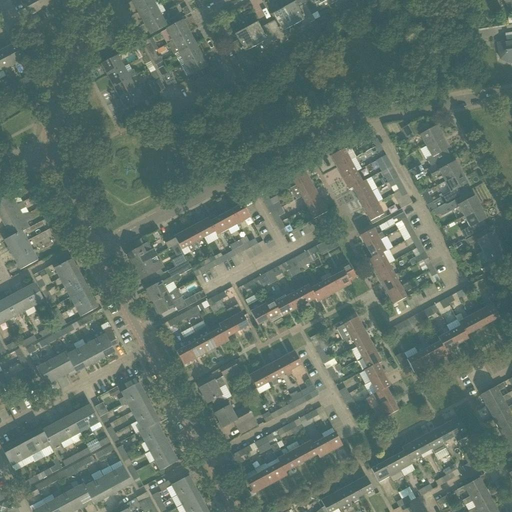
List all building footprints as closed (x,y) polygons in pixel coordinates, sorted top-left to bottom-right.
[(25,0),(23,1),(31,15),(42,9),(37,0),(25,0)] [(37,0),(42,9),(53,3),(51,0),(37,0)] [(133,0),(131,1),(137,12),(154,3),(152,0),(133,0)] [(300,22),(303,27),(314,20),(303,0),(302,0),(305,4),(298,8),(295,2),(283,8),(293,26),(300,22)] [(303,0),(314,20),(312,15),(330,5),(327,0),(303,0)] [(137,12),(143,24),(160,14),(154,3),(137,12)] [(182,9),(185,16),(190,13),(186,7),(182,9)] [(268,24),(277,41),(288,35),(286,30),(293,26),(283,8),(272,15),(275,20),(268,24)] [(348,15),(352,22),(359,18),(356,11),(348,15)] [(143,24),(150,35),(158,30),(167,26),(160,14),(143,24)] [(166,30),(172,42),(189,32),(183,21),(173,26),(166,30)] [(263,42),(265,47),(277,41),(268,24),(260,28),(257,22),(246,28),(256,46),(263,42)] [(230,45),(239,61),(251,55),(248,50),(256,46),(246,28),(234,35),(238,41),(230,45)] [(167,44),(170,50),(175,47),(178,53),(195,44),(189,32),(172,42),(167,44)] [(148,40),(144,43),(146,47),(149,54),(154,51),(153,48),(156,46),(152,38),(148,40)] [(511,41),(501,43),(502,48),(498,49),(499,59),(507,62),(507,63),(511,62),(511,41)] [(5,49),(13,64),(24,58),(16,43),(5,49)] [(178,53),(184,64),(201,55),(195,44),(178,53)] [(163,47),(156,51),(158,55),(165,51),(164,49),(167,47),(166,45),(163,47)] [(285,52),(288,57),(298,51),(295,46),(285,52)] [(0,52),(0,65),(2,70),(13,64),(5,49),(0,52)] [(138,51),(142,58),(147,55),(143,49),(138,51)] [(154,51),(149,54),(153,61),(158,58),(154,51)] [(283,53),(276,56),(279,61),(285,57),(283,53)] [(142,58),(146,65),(150,62),(147,55),(142,58)] [(190,75),(187,77),(191,84),(204,77),(200,70),(207,66),(201,55),(184,64),(190,75)] [(117,56),(102,65),(105,71),(108,76),(124,68),(122,65),(117,56)] [(158,58),(153,61),(155,65),(160,63),(162,62),(160,57),(158,58)] [(163,67),(158,70),(161,77),(166,74),(167,74),(166,73),(163,67)] [(124,68),(108,76),(108,77),(114,87),(114,88),(130,79),(137,76),(136,75),(134,70),(127,74),(124,68)] [(154,80),(159,78),(155,71),(150,74),(154,80)] [(161,77),(168,88),(176,83),(169,72),(166,73),(167,74),(166,74),(161,77)] [(21,80),(24,85),(31,81),(28,76),(21,80)] [(152,81),(158,93),(165,89),(159,78),(154,80),(152,81)] [(130,79),(114,88),(117,93),(120,99),(136,90),(139,89),(138,88),(139,88),(137,83),(133,85),(130,79)] [(15,83),(18,88),(24,85),(21,80),(15,83)] [(120,99),(119,99),(119,100),(122,105),(123,105),(126,110),(125,110),(125,111),(127,110),(128,109),(132,116),(147,109),(136,90),(120,99)] [(419,136),(425,147),(442,138),(436,127),(432,129),(429,123),(407,125),(408,126),(401,129),(406,138),(407,138),(409,141),(419,136)] [(372,141),(375,148),(380,145),(376,139),(372,131),(365,135),(369,142),(372,141)] [(442,138),(425,147),(431,157),(448,148),(442,138)] [(336,168),(350,161),(343,149),(330,157),(336,168)] [(375,161),(382,174),(393,168),(388,161),(386,156),(375,161)] [(439,173),(444,182),(461,173),(455,162),(452,164),(448,158),(427,169),(431,175),(432,177),(435,176),(439,173)] [(342,179),(356,172),(350,161),(336,168),(342,179)] [(289,175),(295,186),(309,179),(302,167),(289,175)] [(328,185),(340,178),(335,167),(322,173),(328,185)] [(414,169),(408,172),(411,177),(417,174),(420,172),(417,167),(414,169)] [(382,174),(387,183),(398,177),(395,172),(393,168),(382,174)] [(356,172),(342,179),(348,190),(352,188),(362,183),(356,172)] [(442,196),(446,203),(460,195),(457,189),(467,183),(461,173),(444,182),(450,192),(442,196)] [(290,189),(296,200),(301,197),(315,190),(309,179),(295,186),(290,189)] [(358,199),(371,192),(366,181),(362,183),(352,188),(358,199)] [(401,183),(396,186),(399,192),(404,189),(401,183)] [(404,189),(399,192),(402,198),(407,195),(404,189)] [(301,197),(307,208),(320,201),(315,190),(301,197)] [(0,200),(0,214),(16,206),(13,200),(19,197),(16,191),(0,200)] [(364,210),(377,203),(373,194),(371,192),(358,199),(364,210)] [(458,206),(463,217),(480,208),(474,197),(471,199),(468,193),(447,205),(443,205),(437,208),(441,215),(458,206)] [(261,197),(264,203),(269,200),(266,194),(261,197)] [(35,196),(28,199),(31,205),(38,201),(35,196)] [(264,203),(270,214),(281,208),(275,197),(269,200),(264,203)] [(426,205),(430,212),(437,208),(443,205),(439,198),(426,205)] [(307,208),(313,220),(327,212),(320,201),(307,208)] [(16,206),(0,214),(0,217),(5,226),(22,217),(19,211),(18,209),(21,208),(22,210),(25,208),(24,206),(22,203),(19,204),(16,206)] [(370,221),(383,214),(377,203),(364,210),(370,221)] [(231,211),(239,224),(250,218),(243,204),(231,211)] [(270,214),(276,225),(281,222),(278,216),(284,213),(281,208),(270,214)] [(461,231),(465,239),(486,227),(483,220),(486,219),(480,208),(463,217),(469,227),(461,231)] [(220,217),(228,230),(239,224),(231,211),(220,217)] [(403,213),(391,219),(395,225),(401,221),(404,227),(409,224),(403,213)] [(22,217),(5,226),(11,237),(22,232),(29,228),(25,222),(24,220),(27,219),(28,221),(31,219),(30,217),(28,214),(22,217)] [(44,220),(48,227),(52,224),(49,217),(44,220)] [(207,219),(217,236),(228,230),(220,217),(210,222),(208,219),(207,219)] [(196,225),(203,238),(214,232),(216,236),(217,236),(207,219),(196,225)] [(281,222),(276,225),(282,236),(288,233),(285,228),(281,222)] [(407,233),(401,236),(404,242),(405,241),(415,235),(409,224),(404,227),(407,233)] [(196,225),(185,231),(192,244),(195,243),(203,238),(196,225)] [(360,236),(366,247),(384,238),(381,233),(377,235),(373,229),(360,236)] [(55,230),(51,232),(54,239),(59,237),(55,230)] [(191,253),(196,250),(192,244),(185,231),(174,237),(178,244),(181,250),(188,247),(191,253)] [(11,237),(4,241),(10,251),(27,242),(22,232),(11,237)] [(477,241),(483,252),(499,243),(493,232),(480,240),(477,234),(468,239),(466,240),(469,245),(477,241)] [(162,239),(168,249),(171,247),(178,244),(174,237),(171,238),(169,235),(162,239)] [(413,243),(416,249),(421,246),(415,235),(405,241),(408,246),(413,243)] [(54,239),(58,246),(63,243),(59,237),(54,239)] [(127,255),(134,267),(156,256),(153,250),(151,251),(147,243),(144,245),(141,239),(134,243),(137,250),(127,255)] [(249,242),(251,247),(257,244),(254,239),(249,242)] [(372,259),(386,251),(380,240),(366,247),(372,259)] [(10,251),(15,261),(32,251),(27,242),(10,251)] [(243,245),(245,250),(251,247),(249,242),(243,245)] [(480,267),(483,273),(494,267),(495,268),(506,262),(502,256),(505,254),(499,243),(483,252),(488,263),(480,267)] [(416,249),(419,255),(424,252),(421,246),(416,249)] [(310,250),(312,255),(318,252),(316,247),(310,250)] [(15,261),(20,270),(37,261),(32,251),(15,261)] [(226,254),(229,259),(235,256),(232,251),(226,254)] [(368,261),(374,272),(388,264),(382,253),(368,261)] [(177,258),(171,261),(172,262),(175,268),(187,261),(184,256),(183,254),(177,258)] [(221,257),(223,262),(229,259),(226,254),(221,257)] [(134,267),(140,280),(162,268),(156,256),(134,267)] [(293,259),(297,266),(303,262),(299,256),(293,259)] [(287,262),(291,269),(297,266),(293,259),(287,262)] [(55,264),(47,268),(50,273),(55,270),(59,279),(77,270),(71,260),(57,268),(55,264)] [(202,262),(207,271),(218,265),(216,260),(205,266),(202,262)] [(175,268),(169,271),(170,271),(172,276),(178,273),(179,276),(191,270),(191,269),(187,261),(175,268)] [(191,270),(196,277),(207,271),(202,262),(191,269),(191,270)] [(343,272),(332,278),(339,291),(351,285),(349,281),(356,277),(351,268),(348,262),(340,266),(343,272)] [(374,272),(380,283),(394,275),(388,264),(374,272)] [(271,271),(275,278),(281,274),(277,267),(271,271)] [(428,271),(432,277),(436,274),(433,268),(428,271)] [(59,279),(65,288),(82,279),(77,270),(59,279)] [(265,274),(269,281),(275,278),(271,271),(265,274)] [(380,283),(386,294),(400,287),(394,275),(380,283)] [(45,287),(40,276),(35,279),(40,289),(45,287)] [(155,286),(146,290),(153,303),(168,295),(164,287),(173,282),(171,277),(155,286)] [(321,284),(328,297),(339,291),(332,278),(321,284)] [(65,288),(70,298),(87,289),(82,279),(65,288)] [(252,288),(253,290),(259,287),(255,280),(249,283),(252,288)] [(400,287),(386,294),(393,305),(406,298),(403,293),(417,286),(414,280),(413,281),(400,287)] [(249,283),(243,286),(246,291),(252,288),(249,283)] [(24,289),(34,307),(44,301),(39,293),(34,284),(24,289)] [(315,299),(317,303),(322,300),(328,297),(321,284),(314,287),(310,289),(315,299)] [(468,287),(470,292),(476,289),(474,284),(468,287)] [(304,305),(315,299),(310,289),(308,286),(297,292),(304,305)] [(42,292),(46,299),(50,296),(47,290),(45,287),(40,289),(41,289),(42,292)] [(462,290),(464,296),(470,292),(468,287),(462,290)] [(15,294),(24,312),(34,307),(24,289),(15,294)] [(70,298),(75,307),(92,298),(87,289),(70,298)] [(168,295),(153,303),(159,315),(175,307),(178,312),(187,307),(183,301),(181,297),(177,290),(168,295)] [(203,291),(193,296),(196,302),(206,297),(203,291)] [(271,297),(282,317),(293,311),(286,298),(282,291),(271,297)] [(286,298),(293,311),(304,305),(297,292),(286,298)] [(5,300),(15,317),(24,312),(15,294),(5,300)] [(206,301),(213,314),(224,308),(217,295),(206,301)] [(480,310),(487,324),(499,318),(495,311),(502,307),(495,295),(488,299),(491,304),(480,310)] [(46,299),(49,305),(54,303),(50,296),(46,299)] [(448,304),(449,304),(454,301),(451,296),(445,299),(448,304)] [(282,317),(271,297),(264,301),(265,304),(262,306),(269,319),(271,323),(282,317)] [(75,307),(80,317),(89,313),(97,308),(92,298),(75,307)] [(439,303),(443,309),(449,306),(449,304),(448,304),(445,299),(439,303)] [(0,302),(0,312),(5,322),(15,317),(5,300),(0,302)] [(247,306),(257,325),(269,319),(262,306),(258,300),(247,306)] [(195,307),(198,312),(204,309),(201,304),(195,307)] [(237,305),(226,312),(230,319),(237,332),(248,326),(244,317),(243,315),(241,312),(237,305)] [(429,308),(423,311),(426,316),(427,318),(433,315),(438,312),(434,305),(429,308)] [(190,311),(192,316),(198,312),(195,307),(190,311)] [(52,311),(56,318),(61,315),(57,309),(52,311)] [(469,316),(476,330),(487,324),(480,310),(469,316)] [(417,314),(420,319),(426,316),(423,311),(417,314)] [(56,318),(61,327),(66,325),(61,315),(56,318)] [(84,319),(86,324),(93,320),(90,315),(84,319)] [(458,322),(467,340),(468,339),(466,336),(476,330),(469,316),(458,322)] [(336,329),(342,340),(350,336),(363,329),(357,318),(336,329)] [(84,319),(77,323),(79,328),(86,324),(84,319)] [(221,328),(228,342),(228,341),(226,338),(237,332),(230,319),(219,325),(221,328)] [(401,323),(404,328),(410,325),(407,320),(401,323)] [(203,321),(192,327),(195,333),(206,354),(217,348),(210,334),(203,321)] [(449,332),(456,346),(467,340),(458,322),(460,326),(449,332)] [(395,326),(398,331),(404,328),(401,323),(395,326)] [(46,329),(49,334),(55,331),(53,326),(46,329)] [(65,329),(67,334),(74,330),(71,326),(65,329)] [(95,340),(105,358),(114,352),(111,347),(118,344),(109,328),(103,331),(105,335),(95,340)] [(210,334),(217,348),(228,342),(221,328),(210,334)] [(40,333),(42,338),(49,334),(46,329),(40,333)] [(58,333),(61,338),(67,334),(65,329),(58,333)] [(350,336),(356,347),(369,340),(363,329),(350,336)] [(445,351),(456,346),(449,332),(443,335),(440,331),(435,333),(435,334),(438,338),(437,338),(439,342),(440,342),(445,351)] [(188,346),(195,360),(206,354),(195,333),(183,339),(188,346)] [(27,340),(30,345),(36,341),(34,336),(27,340)] [(46,339),(48,344),(55,341),(52,336),(46,339)] [(315,336),(310,339),(318,354),(323,351),(315,336)] [(39,343),(42,348),(48,344),(46,339),(39,343)] [(21,343),(23,348),(30,345),(27,340),(21,343)] [(86,345),(95,363),(105,358),(95,340),(86,345)] [(369,340),(356,347),(362,358),(375,351),(369,340)] [(6,347),(9,352),(19,346),(16,341),(6,347)] [(429,348),(436,361),(447,355),(445,351),(440,342),(439,342),(429,348)] [(76,350),(86,368),(95,363),(86,345),(76,350)] [(27,350),(29,355),(36,351),(33,346),(27,350)] [(176,352),(183,366),(195,360),(188,346),(176,352)] [(418,354),(425,367),(436,361),(429,348),(418,354)] [(14,351),(19,361),(25,359),(19,349),(14,351)] [(65,353),(76,373),(86,368),(76,350),(67,355),(66,352),(65,353)] [(363,371),(364,372),(381,362),(375,351),(362,358),(368,369),(363,371)] [(283,358),(291,374),(292,374),(290,371),(301,365),(294,352),(283,358)] [(68,374),(69,377),(76,373),(65,353),(56,358),(65,375),(68,374)] [(401,353),(395,357),(401,369),(408,365),(401,353)] [(406,360),(414,373),(425,367),(418,354),(406,360)] [(46,363),(56,381),(65,375),(56,358),(46,363)] [(272,364),(279,377),(285,374),(286,377),(291,374),(283,358),(272,364)] [(20,362),(23,369),(29,366),(25,359),(19,361),(20,362)] [(219,369),(223,377),(238,369),(234,362),(219,369)] [(370,383),(383,375),(377,364),(381,362),(364,372),(370,383)] [(36,368),(45,386),(56,381),(46,363),(36,368)] [(261,370),(268,383),(279,377),(272,364),(261,370)] [(326,370),(330,376),(335,373),(331,367),(326,370)] [(249,376),(256,389),(268,383),(261,370),(249,376)] [(26,374),(30,381),(35,378),(31,372),(26,374)] [(335,373),(330,376),(333,381),(333,382),(338,379),(335,373)] [(376,394),(389,386),(383,375),(370,383),(376,394)] [(211,401),(214,406),(224,401),(221,395),(218,389),(225,386),(221,378),(199,389),(207,403),(211,401)] [(250,378),(245,380),(248,388),(254,385),(250,378)] [(127,390),(121,393),(139,384),(138,384),(135,379),(124,385),(127,390)] [(495,388),(480,396),(486,407),(509,395),(508,394),(501,398),(498,392),(505,388),(503,383),(495,387),(495,388)] [(118,400),(121,406),(144,393),(139,384),(121,393),(123,397),(118,400)] [(372,396),(378,407),(392,399),(386,389),(389,387),(389,386),(376,394),(372,396)] [(117,388),(109,392),(112,398),(120,393),(117,388)] [(345,388),(338,392),(342,398),(347,395),(349,394),(345,388)] [(126,403),(131,412),(149,403),(144,393),(121,406),(126,403)] [(347,395),(342,398),(345,404),(352,400),(349,394),(347,395)] [(486,407),(492,417),(511,406),(511,405),(507,408),(504,402),(511,398),(509,395),(486,407)] [(298,400),(300,405),(306,402),(304,397),(298,400)] [(378,407),(385,418),(398,411),(392,399),(378,407)] [(94,407),(99,417),(104,415),(108,413),(102,403),(94,407)] [(131,412),(137,422),(154,412),(149,403),(131,412)] [(90,405),(80,410),(89,428),(99,423),(90,405)] [(224,409),(215,414),(220,422),(223,428),(233,422),(236,427),(240,434),(257,425),(252,417),(247,406),(233,414),(229,407),(224,409)] [(511,406),(492,417),(498,428),(511,419),(511,406)] [(276,412),(278,417),(284,414),(282,409),(276,412)] [(80,433),(89,428),(80,410),(70,415),(80,433)] [(350,414),(354,420),(359,418),(355,411),(350,414)] [(137,422),(142,431),(159,422),(154,412),(137,422)] [(70,415),(61,420),(70,438),(80,433),(70,415)] [(99,417),(103,424),(107,421),(104,415),(99,417)] [(446,424),(454,437),(456,442),(468,436),(458,418),(446,424)] [(511,419),(498,428),(503,438),(511,433),(511,419)] [(51,426),(61,443),(70,438),(61,420),(51,426)] [(139,433),(144,442),(162,433),(157,424),(159,422),(142,431),(139,433)] [(287,425),(290,430),(296,427),(293,422),(287,425)] [(435,430),(445,449),(446,448),(443,443),(454,437),(446,424),(435,430)] [(282,429),(284,433),(290,430),(287,425),(282,429)] [(50,446),(51,449),(61,443),(51,426),(42,431),(40,428),(50,446)] [(106,430),(110,436),(115,433),(111,427),(106,430)] [(30,433),(40,451),(50,446),(40,428),(30,433)] [(431,449),(434,455),(445,449),(435,430),(424,436),(431,449)] [(21,438),(31,456),(40,451),(30,433),(21,438)] [(110,436),(113,443),(119,440),(115,433),(110,436)] [(144,442),(149,452),(167,442),(162,433),(144,442)] [(323,439),(331,452),(342,446),(335,433),(323,439)] [(511,433),(503,438),(509,449),(511,447),(511,433)] [(265,437),(268,442),(274,439),(271,434),(265,437)] [(413,442),(420,455),(431,449),(424,436),(413,442)] [(254,443),(260,454),(271,448),(270,447),(268,442),(267,440),(265,437),(254,443)] [(11,444),(21,461),(31,456),(21,438),(11,444)] [(98,443),(100,448),(110,443),(107,438),(98,443)] [(310,441),(319,458),(331,452),(323,439),(313,444),(311,441),(310,441)] [(299,447),(306,460),(317,455),(319,458),(310,441),(299,447)] [(149,452),(154,461),(172,452),(167,442),(149,452)] [(402,448),(411,465),(412,464),(410,461),(420,455),(413,442),(402,448)] [(98,443),(87,448),(90,453),(100,448),(98,443)] [(277,459),(286,476),(287,476),(285,472),(295,466),(288,453),(283,456),(276,443),(270,447),(277,459)] [(2,449),(11,467),(21,461),(11,444),(2,449)] [(102,450),(104,455),(114,450),(111,445),(102,450)] [(117,449),(120,455),(125,452),(122,446),(117,449)] [(288,453),(295,466),(306,460),(299,447),(288,453)] [(87,448),(78,453),(81,458),(90,453),(87,448)] [(393,457),(400,471),(411,465),(402,448),(403,452),(393,457)] [(237,453),(240,457),(246,454),(243,449),(237,453)] [(99,462),(101,462),(106,459),(104,456),(104,455),(102,450),(95,454),(99,462)] [(472,451),(463,456),(468,464),(469,466),(478,461),(472,451)] [(120,455),(125,465),(130,462),(125,452),(120,455)] [(154,461),(160,471),(177,462),(172,452),(154,461)] [(75,455),(69,458),(71,463),(78,460),(75,455)] [(83,461),(85,466),(92,462),(90,457),(83,461)] [(382,463),(389,477),(400,471),(393,457),(382,463)] [(62,462),(65,467),(71,463),(69,458),(62,462)] [(50,469),(52,474),(62,468),(56,459),(52,461),(55,466),(50,469)] [(268,469),(275,482),(286,476),(277,459),(279,463),(268,469)] [(83,461),(73,466),(77,473),(87,468),(85,466),(83,461)] [(125,465),(130,474),(135,472),(130,462),(125,465)] [(371,469),(378,483),(389,477),(382,463),(371,469)] [(468,464),(462,467),(465,472),(471,469),(469,466),(468,464)] [(66,476),(67,479),(77,473),(73,466),(63,471),(66,476)] [(449,471),(444,473),(446,476),(449,481),(459,475),(455,466),(449,469),(448,470),(449,471)] [(123,467),(113,472),(122,489),(132,484),(127,475),(123,467)] [(50,469),(43,472),(46,477),(52,474),(50,469)] [(257,475),(264,488),(275,482),(268,469),(257,475)] [(63,471),(57,475),(60,480),(66,476),(63,471)] [(113,472),(103,477),(113,494),(122,489),(113,472)] [(130,474),(134,481),(139,478),(135,472),(130,474)] [(246,481),(253,494),(264,488),(257,475),(246,481)] [(37,476),(30,479),(33,484),(39,481),(37,476)] [(189,476),(165,489),(171,499),(194,486),(189,476)] [(440,479),(443,484),(449,481),(446,476),(440,479)] [(103,477),(94,482),(103,500),(113,494),(103,477)] [(354,483),(361,496),(372,490),(365,477),(354,483)] [(51,478),(44,482),(47,486),(53,483),(51,478)] [(24,483),(26,488),(33,484),(30,479),(24,483)] [(464,486),(456,490),(459,495),(466,491),(469,497),(470,498),(485,489),(480,479),(465,487),(464,486)] [(44,482),(38,485),(41,490),(47,486),(44,482)] [(85,487),(84,487),(92,502),(94,505),(103,500),(94,482),(85,487)] [(343,489),(350,502),(361,496),(354,483),(343,489)] [(83,507),(92,502),(84,487),(85,487),(83,485),(73,490),(83,507)] [(194,486),(171,499),(176,508),(182,505),(199,496),(194,486)] [(28,496),(30,499),(39,494),(37,491),(35,487),(25,492),(27,497),(28,496)] [(421,490),(418,491),(420,496),(426,493),(424,488),(421,490)] [(332,495),(341,511),(352,506),(350,502),(343,489),(332,495)] [(469,497),(462,501),(463,502),(465,505),(472,501),(476,509),(491,500),(485,490),(485,489),(470,498),(469,497)] [(64,495),(72,511),(73,511),(83,507),(73,490),(64,495)] [(143,501),(139,503),(141,506),(143,511),(144,511),(149,509),(154,507),(151,501),(149,498),(147,493),(141,496),(143,501)] [(152,496),(157,506),(162,503),(161,501),(162,500),(158,493),(152,496)] [(54,500),(60,511),(72,511),(64,495),(54,500)] [(321,501),(326,511),(331,511),(339,508),(341,511),(332,495),(321,501)] [(182,505),(185,511),(191,511),(204,505),(199,496),(182,505)] [(435,502),(441,511),(452,505),(449,500),(447,501),(445,497),(435,502)] [(402,499),(396,503),(399,508),(405,505),(402,500),(402,499)] [(60,511),(54,500),(45,505),(48,511),(60,511)] [(469,511),(494,511),(497,511),(491,500),(476,509),(469,511)] [(157,506),(160,511),(162,511),(166,510),(162,503),(157,506)]
